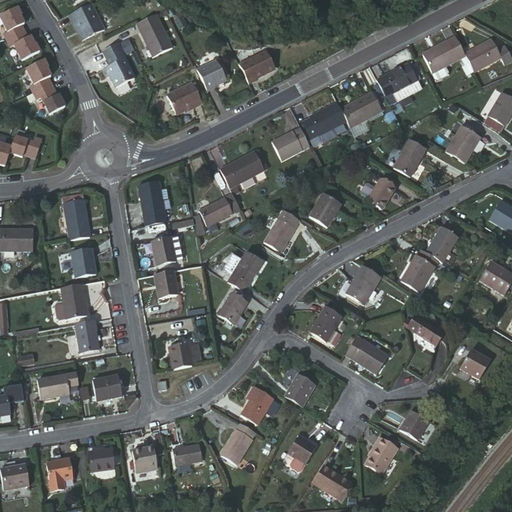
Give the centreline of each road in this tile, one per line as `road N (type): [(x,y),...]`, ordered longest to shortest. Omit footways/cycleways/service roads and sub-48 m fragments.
road 1 (residential): [(460,0),(167,150),(121,153)]
road 2 (residential): [(258,336),(301,276),(344,247),(500,174)]
road 3 (residential): [(144,413),(103,175)]
road 4 (residential): [(258,336),(317,351),(364,381),(348,415)]
road 5 (residential): [(94,138),(85,100),(30,0)]
road 6 (residential): [(0,440),(144,413)]
road 7 (residential): [(144,413),(197,400),(258,336)]
